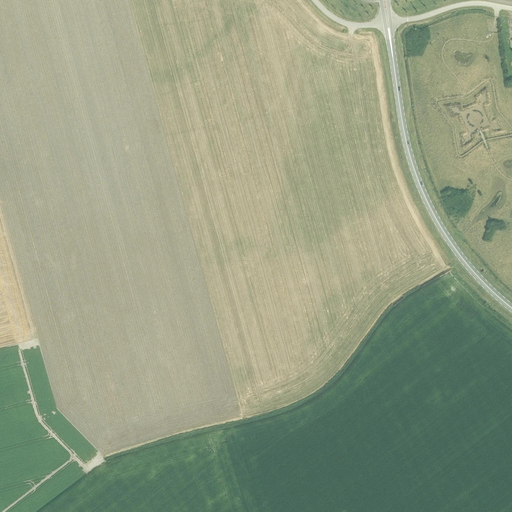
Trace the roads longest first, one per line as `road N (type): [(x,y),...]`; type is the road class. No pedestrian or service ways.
road 1 (primary): [(511,308),(466,264),(426,201),(403,129),(387,22)]
road 2 (unclassified): [(387,22),(467,3),(511,9)]
